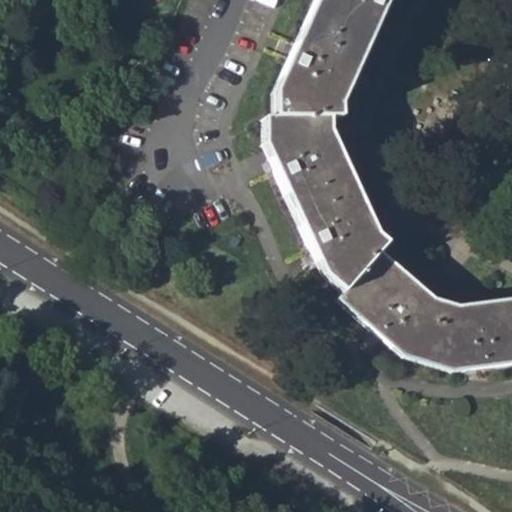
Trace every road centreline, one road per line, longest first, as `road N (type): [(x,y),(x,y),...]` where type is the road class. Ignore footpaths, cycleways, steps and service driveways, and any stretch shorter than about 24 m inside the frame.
road 1 (tertiary): [(0,247),(419,511)]
road 2 (residential): [(230,0),(174,142),(173,159),(195,185),(215,185)]
